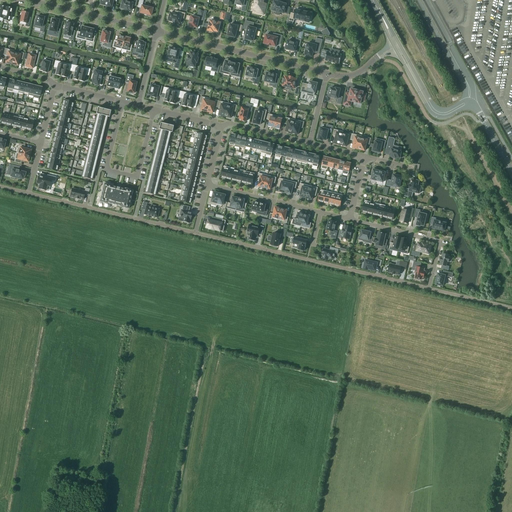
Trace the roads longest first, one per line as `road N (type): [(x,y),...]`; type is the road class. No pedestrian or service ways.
road 1 (residential): [(428,288),(194,233)]
road 2 (residential): [(326,73),(156,31)]
road 3 (residential): [(122,102),(105,169),(137,177),(153,110)]
road 4 (residential): [(194,233),(28,193)]
road 5 (residential): [(348,219),(438,244),(428,288)]
road 6 (residential): [(156,31),(25,0)]
